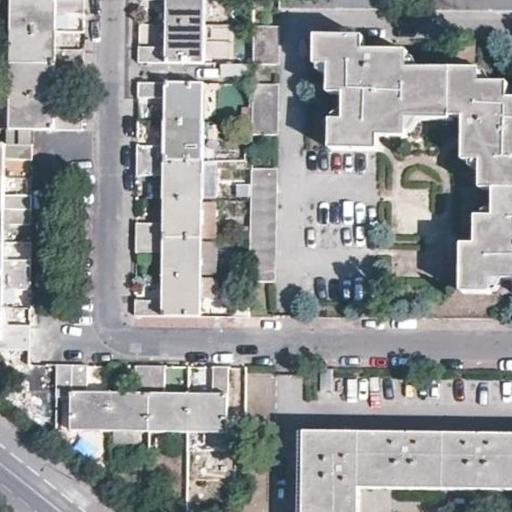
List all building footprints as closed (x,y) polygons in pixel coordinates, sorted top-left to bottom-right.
[(85,9),(86,1),(22,0),(15,0),(13,2),(11,98),(10,130),(83,131),(84,122),(84,116),(57,116),(57,82),(60,81),(85,81),(85,77),(85,53),(85,51),(58,50),(58,15),(85,15),(85,9)] [(140,50),(140,61),(204,62),(204,0),(167,0),(167,47),(140,47),(140,50)] [(394,11),(394,0),(283,0),(283,9),(394,11)] [(511,11),(511,0),(431,0),(431,11),(511,11)] [(280,64),(280,29),(257,28),(256,63),(280,64)] [(511,101),(509,102),(509,87),(508,86),(483,85),(483,74),(482,73),(411,71),(410,56),(368,54),(367,41),(367,40),(365,39),(321,39),(321,69),(334,69),(335,97),(336,98),(347,99),(347,100),(347,123),(334,123),(334,152),(381,153),(380,138),(409,139),(410,122),(452,123),(452,120),(466,120),(466,164),(484,164),(485,191),(495,192),(495,220),(479,220),(478,247),(465,247),(464,294),(493,295),(494,281),(511,281),(511,101)] [(136,317),(201,317),(201,298),(201,278),(201,276),(202,242),(202,239),(202,202),(202,200),(204,83),(139,82),(139,97),(166,98),(165,146),(138,146),(138,174),(165,174),(164,224),(137,224),(137,252),(164,253),(163,302),(136,301),(136,317)] [(255,136),(279,136),(280,86),(256,85),(255,123),(255,136)] [(0,129),(10,130),(11,98),(0,97),(0,129)] [(33,150),(33,146),(0,145),(0,341),(30,342),(30,326),(3,326),(4,291),(31,291),(31,277),(31,262),(5,261),(4,261),(5,226),(32,227),(32,196),(5,195),(5,160),(33,161),(33,150)] [(279,171),(255,171),(252,282),(278,282),(279,171)] [(202,202),(202,239),(214,239),(214,202),(202,202)] [(202,242),(201,276),(214,276),(214,243),(202,242)] [(214,278),(201,278),(201,298),(214,298),(214,278)] [(57,367),(56,399),(71,399),(71,433),(111,433),(137,433),(227,434),(228,369),(213,369),(212,395),(164,395),(164,368),(136,368),(135,395),(86,394),(87,367),(57,367)] [(137,444),(137,433),(111,433),(111,444),(137,444)] [(511,436),(307,433),(305,511),(360,511),(361,491),(511,493),(511,436)]
